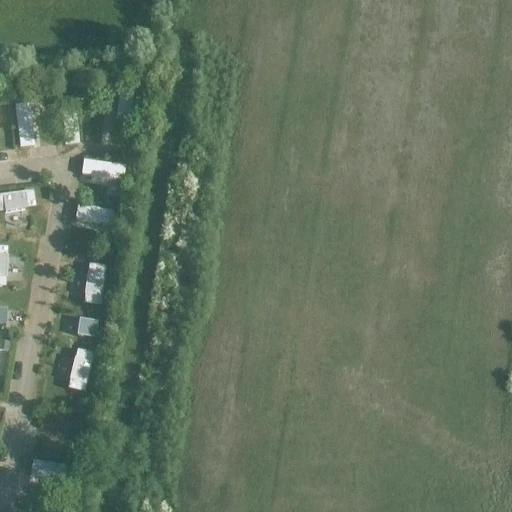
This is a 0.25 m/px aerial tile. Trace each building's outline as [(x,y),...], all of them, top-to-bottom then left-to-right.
[(127,137),(132,95),(118,93),(112,136),(127,137)] [(18,149),(33,147),(28,105),(14,107),(18,149)] [(78,143),(75,108),(60,109),(64,146),(78,145),(78,143)] [(82,161),(80,176),(122,181),(124,167),(82,161)] [(4,218),(40,220),(41,206),(5,203),(4,218)] [(118,215),(78,207),(75,221),(116,229),(118,215)] [(0,253),(32,255),(33,243),(0,239),(0,253)] [(69,251),(67,263),(100,268),(102,256),(69,251)] [(0,277),(0,289),(28,291),(28,279),(0,277)] [(95,287),(64,282),(62,294),(93,300),(95,287)] [(93,333),(95,319),(59,313),(57,328),(93,333)] [(0,316),(0,329),(18,331),(19,317),(0,316)] [(51,345),(49,357),(84,363),(86,352),(51,345)] [(81,385),(45,379),(43,393),(78,399),(81,385)] [(29,476),(71,483),(73,469),(31,462),(29,476)]
